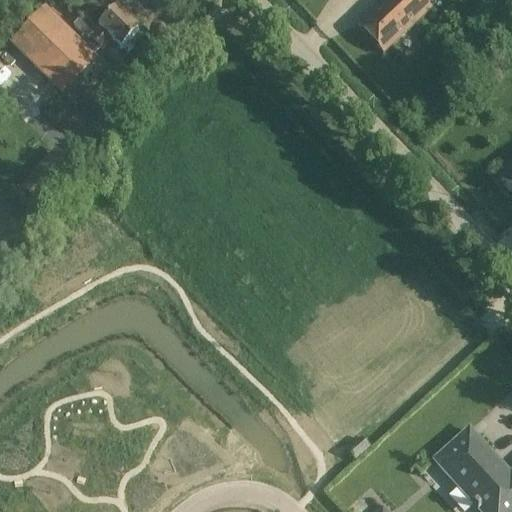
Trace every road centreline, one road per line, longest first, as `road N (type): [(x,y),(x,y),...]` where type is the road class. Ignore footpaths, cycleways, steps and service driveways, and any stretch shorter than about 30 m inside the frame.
road 1 (tertiary): [(511,281),(244,0)]
road 2 (residential): [(260,488),(355,394),(469,333),(511,298)]
